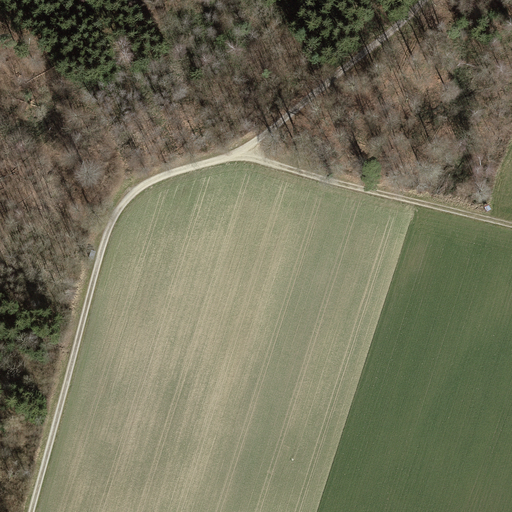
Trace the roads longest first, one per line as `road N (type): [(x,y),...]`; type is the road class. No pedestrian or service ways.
road 1 (track): [(417,0),(237,156),(129,191),(107,232),(31,511)]
road 2 (track): [(237,156),(511,224)]
